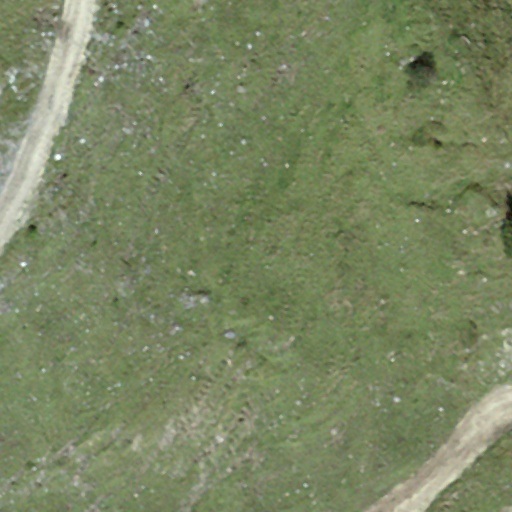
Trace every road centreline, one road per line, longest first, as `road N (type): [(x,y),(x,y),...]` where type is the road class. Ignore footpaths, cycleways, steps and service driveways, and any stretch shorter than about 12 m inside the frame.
road 1 (track): [(371,511),(418,479),(480,412),(511,398)]
road 2 (track): [(51,0),(0,156)]
